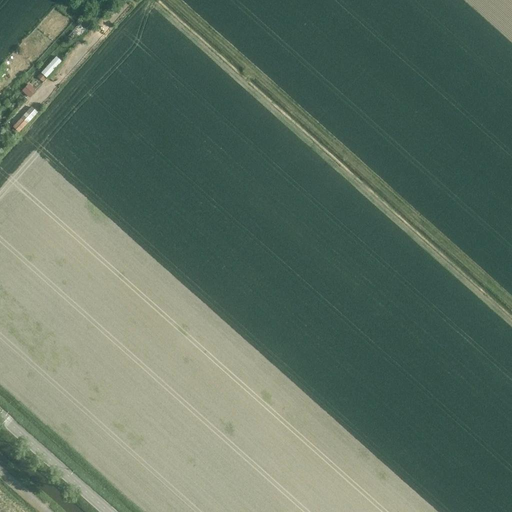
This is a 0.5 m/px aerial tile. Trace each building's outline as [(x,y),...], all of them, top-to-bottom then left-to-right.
[(69,42),(76,34),(73,31),(65,39),(69,42)] [(55,57),(41,73),(46,78),(61,62),(55,57)] [(43,82),(47,78),(41,73),(37,77),(43,82)] [(30,98),(36,90),(29,83),(22,91),(30,98)] [(28,123),(38,112),(32,107),(21,118),(28,123)] [(26,123),(21,118),(13,126),(18,131),(26,123)]
